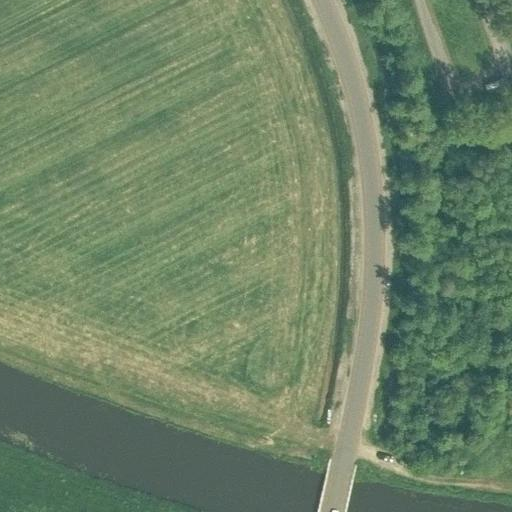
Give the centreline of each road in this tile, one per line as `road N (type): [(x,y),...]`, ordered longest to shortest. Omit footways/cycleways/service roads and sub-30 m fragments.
road 1 (tertiary): [(331,511),(370,338),(374,266),(356,92),(321,0)]
road 2 (track): [(348,441),(411,475),(511,492)]
